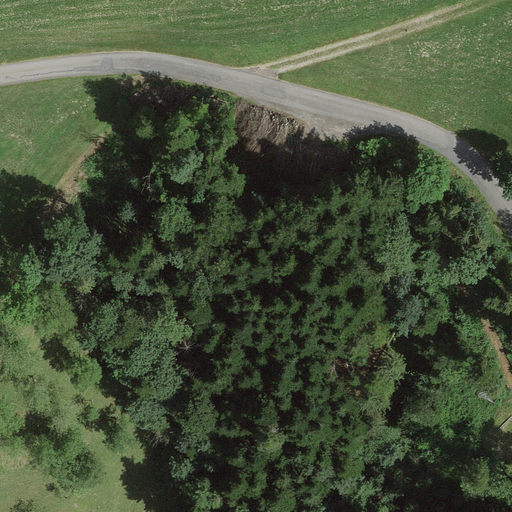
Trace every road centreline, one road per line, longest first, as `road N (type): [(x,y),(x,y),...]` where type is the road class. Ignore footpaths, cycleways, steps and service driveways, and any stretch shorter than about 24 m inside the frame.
road 1 (unclassified): [(0,77),(115,64),(169,68),(403,124),(459,148),(511,213)]
road 2 (track): [(491,0),(238,86)]
